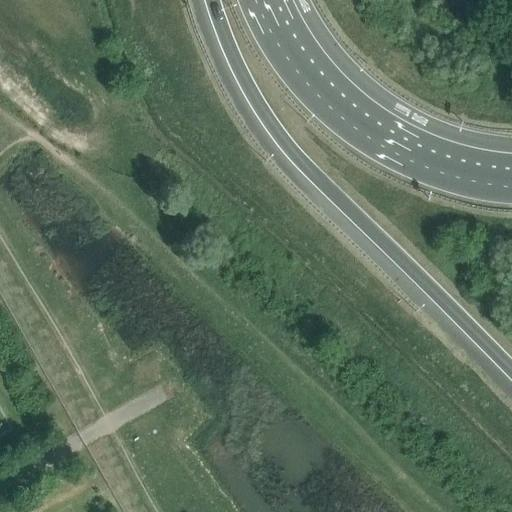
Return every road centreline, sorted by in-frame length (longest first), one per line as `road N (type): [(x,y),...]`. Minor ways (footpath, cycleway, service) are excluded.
road 1 (motorway): [(212,0),(254,99),(284,142),(511,369)]
road 2 (motorway): [(511,172),(460,163),(380,126),(308,70),(264,0)]
